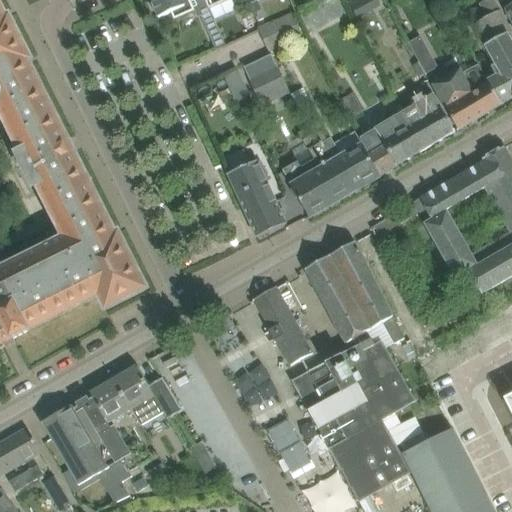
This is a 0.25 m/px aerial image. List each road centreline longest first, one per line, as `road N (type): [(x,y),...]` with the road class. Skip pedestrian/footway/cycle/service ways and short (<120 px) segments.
road 1 (residential): [(189,303),(511,123)]
road 2 (residential): [(189,303),(52,27),(62,0)]
road 3 (unknown): [(350,511),(230,281)]
road 4 (unknown): [(189,303),(299,511)]
road 5 (residential): [(0,414),(189,303)]
road 6 (residential): [(511,346),(468,379),(511,474)]
